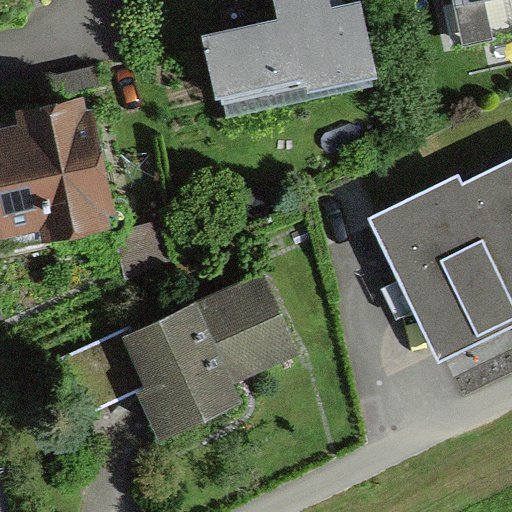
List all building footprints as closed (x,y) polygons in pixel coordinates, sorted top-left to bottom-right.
[(304,0),(310,26),(235,43),(249,108),(412,73),(397,6),(365,13),(362,0),(304,0)] [(511,0),(457,0),(465,42),(511,33),(511,0)] [(101,123),(0,147),(0,170),(20,253),(126,226),(101,123)] [(511,147),(372,219),(440,351),(511,314),(511,147)] [(142,323),(48,370),(77,428),(164,385),(192,440),(268,403),(254,375),(307,349),(274,283),(153,344),(142,323)]
